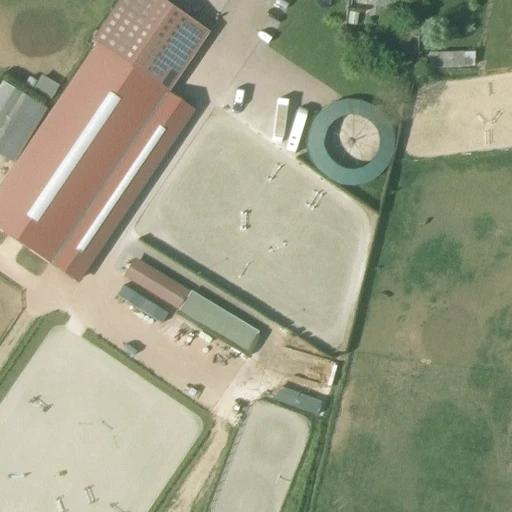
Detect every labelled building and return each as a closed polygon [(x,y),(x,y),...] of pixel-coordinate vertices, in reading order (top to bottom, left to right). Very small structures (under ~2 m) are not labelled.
[(117,0),(89,43),(93,46),(166,96),(207,35),(156,0),(117,0)] [(375,0),(375,7),(393,8),(396,8),(396,0),(375,0)] [(441,38),(440,42),(456,43),(456,39),(455,39),(456,29),(443,28),(442,39),(441,38)] [(188,111),(166,96),(93,46),(0,181),(0,234),(71,282),(188,111)] [(461,54),(427,54),(427,70),(462,70),(462,65),(472,65),(472,54),(461,54)] [(43,111),(42,110),(0,84),(0,158),(9,164),(43,111)] [(373,189),(397,115),(342,98),(337,113),(322,108),(304,168),(373,189)] [(261,332),(191,290),(178,311),(248,354),(261,332)]
